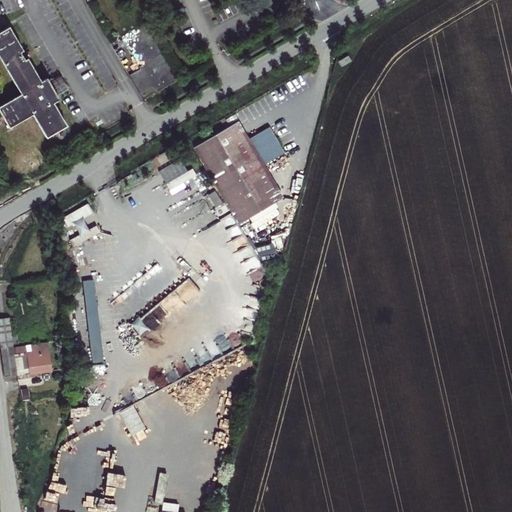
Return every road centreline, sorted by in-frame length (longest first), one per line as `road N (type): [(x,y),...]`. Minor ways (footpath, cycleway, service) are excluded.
road 1 (unclassified): [(383,0),(0,220)]
road 2 (unclassified): [(0,391),(14,511)]
